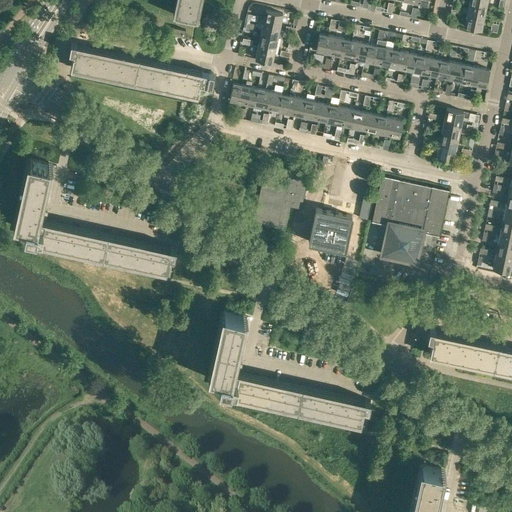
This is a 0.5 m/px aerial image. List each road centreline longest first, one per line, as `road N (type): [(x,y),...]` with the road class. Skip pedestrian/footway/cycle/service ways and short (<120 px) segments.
road 1 (unclassified): [(252,511),(0,314)]
road 2 (residential): [(385,360),(160,184)]
road 3 (residential): [(410,164),(212,122)]
road 4 (residential): [(410,164),(423,94),(297,69)]
road 5 (residential): [(511,446),(385,360)]
road 6 (residential): [(477,176),(506,44)]
road 7 (residential): [(438,29),(310,1)]
road 8 (residential): [(225,64),(96,42)]
